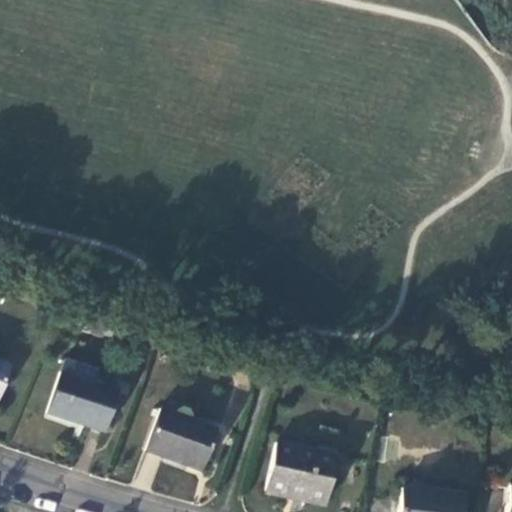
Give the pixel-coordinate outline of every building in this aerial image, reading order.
[(63,361),(59,371),(92,382),(96,371),(63,361)] [(59,371),(58,371),(45,412),(103,430),(108,414),(115,392),(116,389),(92,382),(59,371)] [(123,394),(115,392),(108,414),(116,416),(123,394)] [(214,429),(162,407),(145,447),(197,469),(214,429)] [(335,462),(275,447),(264,494),(323,508),(335,462)] [(459,511),(462,496),(401,488),(398,511),(459,511)]
